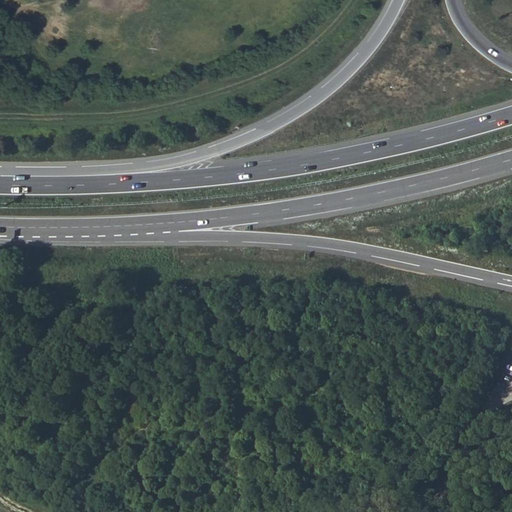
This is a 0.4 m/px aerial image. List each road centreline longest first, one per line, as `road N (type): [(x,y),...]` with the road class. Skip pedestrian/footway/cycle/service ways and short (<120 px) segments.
road 1 (trunk): [(511,115),(245,173),(0,185)]
road 2 (trunk): [(393,0),(366,51),(341,76),(238,140),(167,163),(19,171),(0,180)]
road 3 (trunk): [(166,223),(197,236),(325,243),(511,281)]
road 4 (trunk): [(166,223),(321,204),(511,159)]
road 5 (trunk): [(0,227),(166,223)]
road 6 (unclassified): [(421,511),(490,408),(511,394)]
